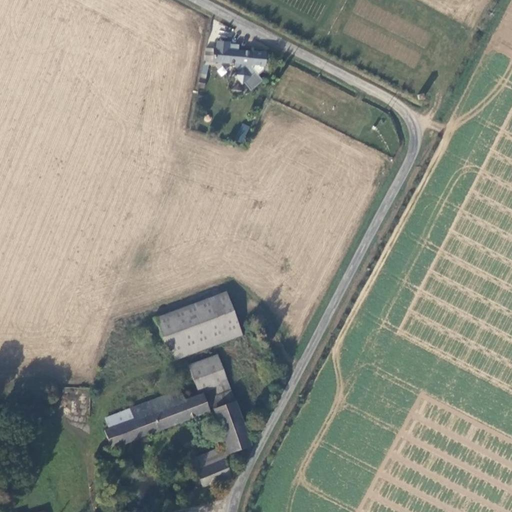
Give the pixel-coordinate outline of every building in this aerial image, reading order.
[(215,42),(214,49),(211,49),(210,62),(233,64),(233,68),(237,73),(232,76),(239,85),(241,83),(248,92),(260,82),(255,76),(261,72),(261,67),(262,68),(263,55),(233,52),(225,51),(226,45),(226,43),(215,42)] [(242,144),(250,127),(241,123),(233,139),(242,144)] [(171,359),(241,332),(227,295),(156,321),(171,359)] [(226,407),(235,404),(218,357),(188,368),(200,396),(202,395),(205,400),(221,396),(226,407)] [(229,455),(250,448),(235,404),(226,407),(221,396),(205,400),(202,395),(200,396),(183,402),(179,391),(131,410),(134,420),(110,429),(105,432),(112,449),(209,413),(206,404),(211,403),(226,448),(229,455)] [(134,420),(131,410),(106,420),(110,429),(134,420)] [(225,462),(229,455),(226,448),(192,461),(202,490),(231,478),(225,462)]
